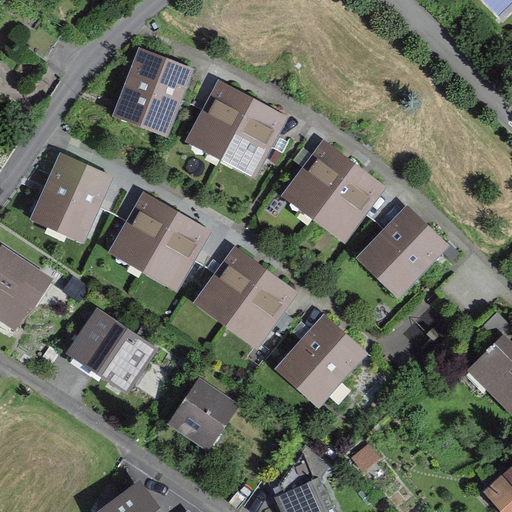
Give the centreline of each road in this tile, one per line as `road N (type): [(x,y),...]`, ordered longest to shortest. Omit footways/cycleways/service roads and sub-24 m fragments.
road 1 (residential): [(511,290),(362,152),(245,76),(192,52)]
road 2 (residential): [(226,511),(0,363)]
road 3 (residential): [(0,188),(65,94),(155,0)]
road 4 (residential): [(511,116),(397,0)]
